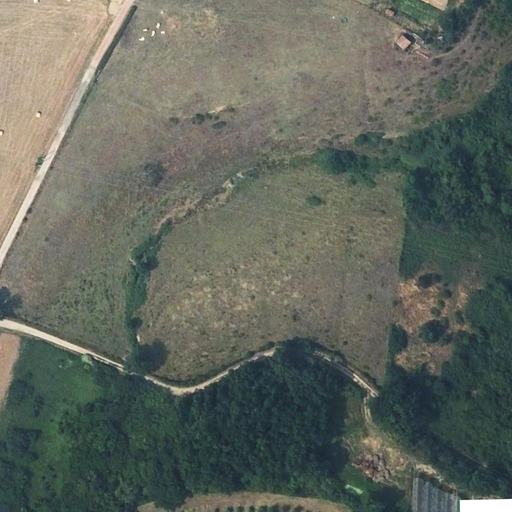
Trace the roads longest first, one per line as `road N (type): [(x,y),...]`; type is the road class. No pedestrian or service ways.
road 1 (track): [(190,389),(261,356),(322,356),(396,411),(511,471)]
road 2 (track): [(130,0),(0,262)]
road 3 (track): [(0,324),(157,385),(190,389)]
